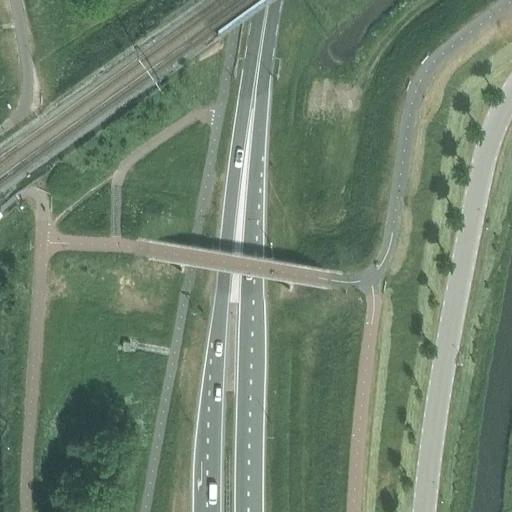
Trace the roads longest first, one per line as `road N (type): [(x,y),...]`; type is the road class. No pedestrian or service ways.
road 1 (primary): [(260,50),(218,330),(215,511)]
road 2 (primary): [(242,511),(260,50)]
road 3 (unclassified): [(511,95),(488,145),(424,511)]
road 4 (residential): [(0,131),(17,118),(27,87),(15,0)]
